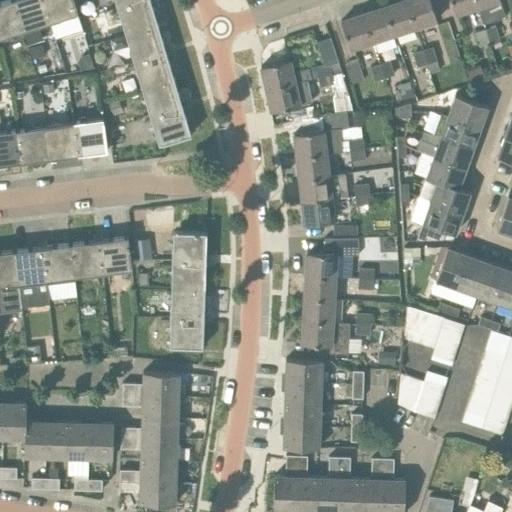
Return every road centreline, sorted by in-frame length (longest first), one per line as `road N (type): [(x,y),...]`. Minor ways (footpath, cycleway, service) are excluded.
road 1 (residential): [(224,511),(249,342),(245,179)]
road 2 (residential): [(0,201),(245,179)]
road 3 (residential): [(511,81),(480,168),(485,191),(474,229),(511,242)]
road 4 (residential): [(245,179),(216,29)]
